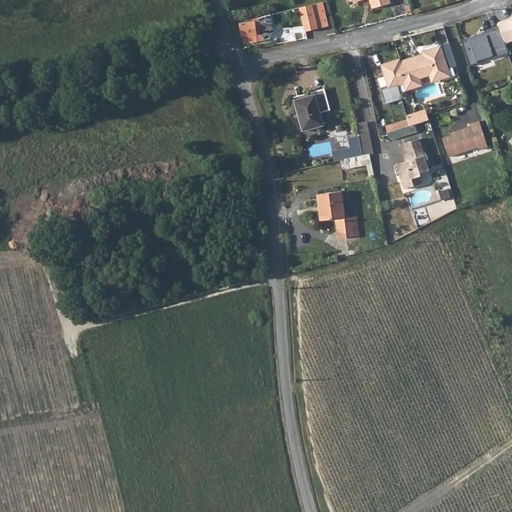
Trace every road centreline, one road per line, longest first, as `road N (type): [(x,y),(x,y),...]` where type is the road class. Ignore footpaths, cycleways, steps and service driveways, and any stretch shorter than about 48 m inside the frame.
road 1 (unclassified): [(237,66),(267,168),(291,417),(310,511)]
road 2 (residential): [(237,66),(486,0)]
road 3 (track): [(279,280),(403,244),(511,195)]
road 4 (residential): [(0,99),(228,38)]
